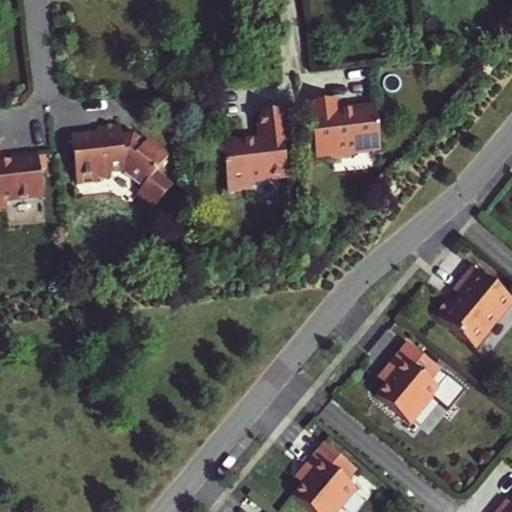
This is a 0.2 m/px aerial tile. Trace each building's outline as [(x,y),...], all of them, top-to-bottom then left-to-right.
[(339,114),(339,111),(337,100),(309,103),(316,158),(329,157),(330,161),(350,159),(350,155),(380,152),(375,107),(352,110),(352,113),(339,114)] [(262,142),(243,144),(243,141),(223,143),(227,193),(250,191),(249,184),(286,180),(283,146),(287,146),(284,112),(259,114),(262,142)] [(98,133),(71,137),(77,186),(99,183),(98,181),(107,179),(113,174),(123,173),(141,190),(142,199),(154,209),(173,187),(156,173),(168,159),(142,138),(140,140),(135,135),(131,138),(121,139),(121,136),(120,126),(98,129),(98,133)] [(0,208),(16,207),(15,201),(42,198),(38,156),(10,159),(10,164),(0,164),(0,208)] [(486,336),(484,334),(510,302),(470,270),(451,293),(458,299),(451,307),(446,303),(433,318),(473,352),(486,336)] [(407,344),(398,355),(437,391),(452,406),(463,392),(446,378),(437,389),(428,382),(438,371),(407,344)] [(452,406),(398,355),(387,368),(394,373),(385,385),(376,396),(409,424),(432,398),(447,411),(452,406)] [(394,373),(387,368),(378,379),(385,385),(394,373)] [(346,482),(355,470),(324,444),(304,468),(311,474),(302,484),(292,496),(312,511),(336,511),(356,489),(346,482)] [(311,474),(304,468),(295,479),(302,484),(311,474)] [(511,511),(511,505),(510,508),(504,503),(496,511),(511,511)]
